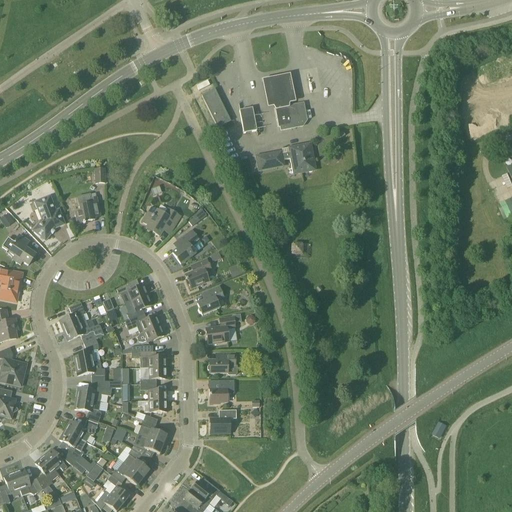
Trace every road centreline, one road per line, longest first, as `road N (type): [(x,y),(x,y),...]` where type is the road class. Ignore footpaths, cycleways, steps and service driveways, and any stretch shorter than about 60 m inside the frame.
road 1 (residential): [(142,511),(188,446),(187,336),(158,270),(117,243),(71,250),(41,288),(55,402),(36,436),(0,457)]
road 2 (secondary): [(405,511),(395,206)]
road 3 (tertiary): [(286,511),(394,423),(511,347)]
road 4 (residential): [(0,161),(160,53)]
road 5 (secondary): [(384,31),(395,206)]
road 6 (secondary): [(395,206),(405,31)]
road 7 (residential): [(0,89),(133,0)]
road 8 (unclassified): [(230,27),(371,13)]
